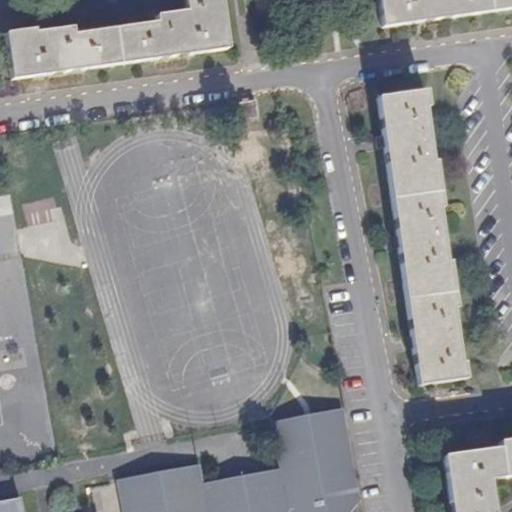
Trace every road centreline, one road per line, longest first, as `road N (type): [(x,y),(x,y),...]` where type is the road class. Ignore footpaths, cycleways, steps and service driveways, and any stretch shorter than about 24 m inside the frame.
road 1 (residential): [(316,75),(383,416)]
road 2 (residential): [(0,117),(316,75)]
road 3 (residential): [(478,52),(316,75)]
road 4 (unclassified): [(383,416),(511,396)]
